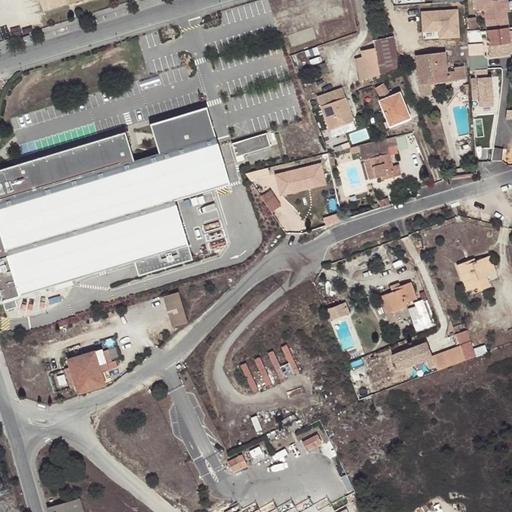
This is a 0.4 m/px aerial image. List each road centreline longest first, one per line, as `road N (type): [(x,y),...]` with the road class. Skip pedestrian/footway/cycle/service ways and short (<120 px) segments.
road 1 (residential): [(64,419),(166,362),(244,284),(282,259),(335,233),(511,175)]
road 2 (residential): [(0,63),(202,0)]
road 3 (unclassified): [(64,419),(167,511)]
